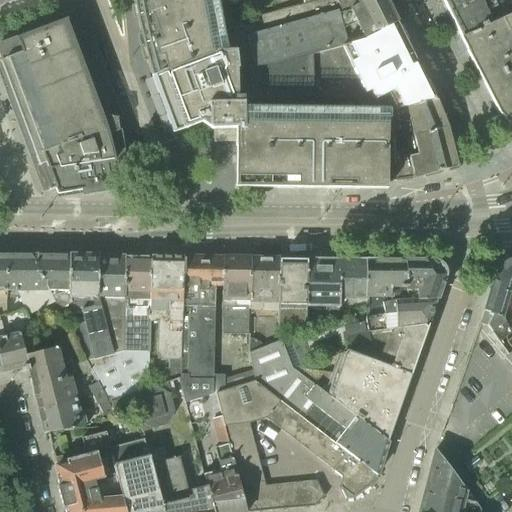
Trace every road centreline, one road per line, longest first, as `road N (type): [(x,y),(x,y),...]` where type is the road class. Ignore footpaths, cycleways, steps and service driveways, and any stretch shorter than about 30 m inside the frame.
road 1 (tertiary): [(511,200),(331,214),(0,208)]
road 2 (tertiary): [(0,229),(175,236),(466,226)]
road 3 (residential): [(466,226),(471,249),(395,511)]
road 4 (residential): [(39,511),(9,402),(0,403)]
